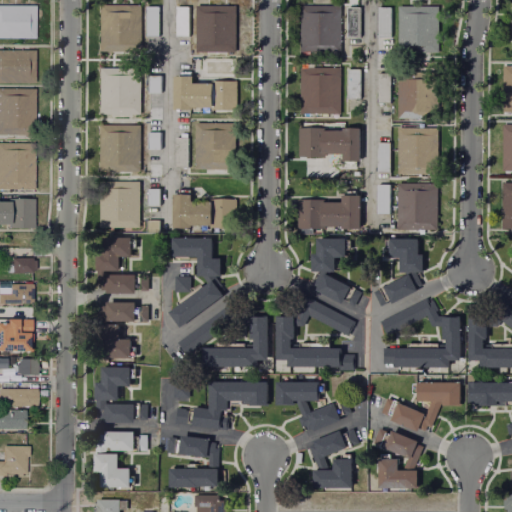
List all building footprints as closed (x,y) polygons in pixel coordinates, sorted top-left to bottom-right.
[(0,6),(35,6),(35,42),(0,42),(0,6)] [(100,7),(133,8),(132,51),(100,51),(100,7)] [(301,7),(337,8),(337,50),(300,49),(301,7)] [(400,7),(436,7),(436,51),(400,51),(400,7)] [(144,8),(157,8),(156,40),(144,40),(144,8)] [(198,8),(234,8),(234,51),(198,51),(198,8)] [(176,9),(187,9),(186,39),(176,39),(176,9)] [(376,10),(388,10),(388,39),(376,39),(376,10)] [(347,11),(361,11),(361,40),(347,40),(347,11)] [(0,81),(0,50),(38,51),(37,82),(0,81)] [(511,66),(502,67),(502,113),(511,112),(511,66)] [(99,68),(127,68),(127,74),(135,74),(136,115),(99,115),(99,68)] [(302,68),(340,69),(339,114),(301,114),(302,68)] [(347,72),(359,73),(359,99),(347,98),(347,72)] [(378,73),(391,73),(390,104),(378,104),(378,73)] [(158,75),(158,92),(145,92),(145,74),(158,75)] [(173,76),(190,76),(190,84),(208,84),(208,79),(233,79),(233,111),(173,111),(173,76)] [(400,80),(430,80),(430,115),(400,114),(400,80)] [(0,89),(29,89),(28,136),(0,135),(0,89)] [(158,106),(158,119),(144,119),(144,106),(158,106)] [(195,124),(232,124),(232,171),(195,170),(195,124)] [(511,124),(501,125),(501,171),(511,170),(511,124)] [(102,127),(143,127),(142,172),(102,172),(102,127)] [(397,127),(438,128),(437,175),(397,174),(397,127)] [(299,128),(318,129),(318,131),(341,132),(341,129),(361,130),(360,164),(341,163),(341,154),(324,154),(324,158),(299,157),(299,128)] [(158,131),(158,141),(157,149),(144,149),(145,131),(158,131)] [(388,142),(388,171),(375,171),(375,142),(388,142)] [(0,144),(33,144),(33,188),(0,188),(0,144)] [(157,163),(157,176),(144,176),(145,163),(157,163)] [(96,183),(138,183),(137,227),(96,227),(96,183)] [(501,183),(511,183),(511,228),(501,228),(501,183)] [(387,184),(386,214),(374,214),(375,184),(387,184)] [(399,185),(435,186),(433,231),(398,230),(399,185)] [(148,190),(159,190),(159,207),(148,207),(148,190)] [(175,195),(189,195),(189,201),(210,202),(210,199),(228,199),(227,230),(174,228),(175,195)] [(344,195),(360,195),(360,230),(298,229),(299,198),(319,199),(318,203),(344,203),(344,195)] [(0,200),(31,200),(31,227),(0,227),(0,200)] [(157,220),(157,232),(144,232),(144,219),(157,220)] [(108,236),(131,236),(131,259),(121,259),(121,274),(136,274),(137,294),(107,294),(107,289),(97,289),(97,257),(108,257),(108,236)] [(175,238),(211,239),(210,257),(222,257),(222,275),(196,275),(197,258),(175,258),(175,238)] [(318,238),(346,239),(345,258),(336,258),(336,272),(312,272),(312,256),(318,256),(318,238)] [(390,240),(417,241),(417,255),(421,255),(421,272),(401,271),(401,258),(389,258),(390,240)] [(12,255),(33,255),(33,272),(12,272),(12,255)] [(325,275),(361,293),(353,307),(318,289),(325,275)] [(375,292),(409,276),(416,292),(382,307),(375,292)] [(175,277),(191,277),(191,293),(175,293),(175,277)] [(225,295),(181,329),(170,315),(214,281),(225,295)] [(13,284),(33,284),(33,305),(0,305),(0,288),(13,288),(13,284)] [(277,318),(293,318),(293,320),(296,319),(308,297),(355,322),(347,337),(309,317),(305,324),(293,329),(293,340),(292,340),(292,351),(344,350),(344,355),(354,355),(354,372),(341,372),(341,367),(287,368),(287,360),(277,360),(277,318)] [(430,322),(429,322),(426,316),(406,326),(408,329),(392,336),(384,320),(428,299),(437,317),(443,317),(443,319),(460,319),(459,359),(450,359),(450,368),(386,367),(386,350),(446,351),(446,342),(443,342),(443,327),(430,327),(430,322)] [(106,303),(136,303),(135,321),(105,320),(106,303)] [(511,330),(498,320),(508,306),(511,308),(511,330)] [(188,336),(225,310),(232,321),(196,347),(188,336)] [(250,318),(268,318),(267,360),(258,360),(258,369),(209,367),(209,362),(202,362),(202,345),(253,347),(254,339),(249,339),(250,318)] [(469,319),(488,319),(488,340),(484,340),(484,349),(511,349),(511,368),(479,368),(480,361),(469,360),(469,319)] [(0,320),(31,320),(31,350),(0,350),(0,320)] [(104,326),(119,326),(119,340),(132,340),(132,358),(104,358),(104,326)] [(19,359),(37,359),(37,374),(16,374),(16,364),(19,364),(19,359)] [(102,369),(130,369),(130,387),(118,387),(118,401),(105,400),(104,412),(107,412),(107,420),(101,420),(101,416),(96,416),(96,384),(102,384),(102,369)] [(313,429),(307,431),(305,426),(301,427),(298,418),(301,417),(295,401),(293,401),(293,405),(276,405),(277,381),(319,382),(319,402),(303,402),(308,415),(336,402),(343,419),(314,431),(313,429)] [(174,382),(187,382),(187,399),(174,399),(174,382)] [(227,412),(226,416),(231,417),(229,431),(175,424),(178,405),(190,407),(190,411),(194,412),(195,408),(210,410),(210,383),(267,382),(267,405),(240,406),(240,402),(229,402),(229,412),(227,412)] [(511,436),(509,424),(511,423),(511,406),(470,405),(471,382),(511,383),(511,436)] [(425,384),(454,384),(454,405),(442,405),(442,401),(425,401),(425,384)] [(0,407),(0,390),(38,391),(38,407),(0,407)] [(387,399),(432,417),(426,433),(419,430),(418,432),(391,421),(392,418),(381,413),(387,399)] [(145,404),(145,419),(137,419),(137,404),(145,404)] [(107,405),(133,405),(133,422),(107,422),(107,420),(107,412),(107,405)] [(0,410),(25,411),(24,429),(0,428),(0,410)] [(380,428),(421,447),(414,463),(372,445),(380,428)] [(313,442),(341,432),(342,434),(353,430),(359,445),(324,458),(327,465),(317,469),(309,449),(315,447),(313,442)] [(105,433),(134,433),(134,437),(138,437),(138,450),(133,450),(133,452),(106,452),(106,448),(98,448),(98,435),(105,435),(105,433)] [(181,435),(209,439),(208,442),(218,444),(215,464),(207,463),(208,459),(166,454),(168,437),(180,439),(181,435)] [(0,451),(2,451),(2,444),(31,445),(30,473),(3,472),(3,476),(0,475),(0,451)] [(95,455),(118,456),(118,470),(129,470),(129,488),(100,487),(101,472),(94,472),(95,455)] [(334,458),(352,458),(351,490),(314,490),(315,471),(334,471),(334,458)] [(381,460),(398,460),(397,471),(417,471),(417,490),(381,490),(381,460)] [(172,470),(218,470),(218,487),(172,487),(172,470)] [(511,511),(511,494),(503,495),(503,511),(511,511)] [(224,508),(224,511),(194,511),(194,506),(191,506),(192,495),(216,495),(216,501),(221,501),(221,508),(224,508)] [(96,511),(96,500),(127,500),(127,510),(118,510),(118,511),(96,511)]
